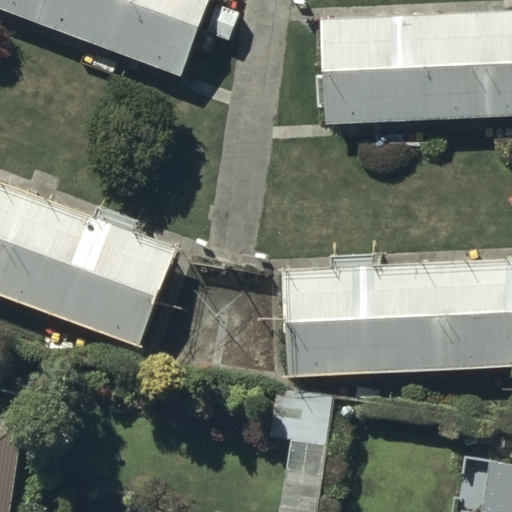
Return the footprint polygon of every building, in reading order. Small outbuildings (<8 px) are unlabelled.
[(0,0),(0,2),(173,70),(200,0),(0,0)] [(511,105),(511,5),(320,18),(327,118),(511,105)] [(0,287),(135,340),(172,247),(0,179),(0,287)] [(511,351),(511,251),(281,267),(287,366),(511,351)] [(290,440),(279,511),(318,511),(334,400),(276,391),(270,437),(290,440)] [(0,511),(10,511),(25,419),(0,414),(0,511)] [(483,511),(511,511),(511,459),(493,456),(483,511)]
